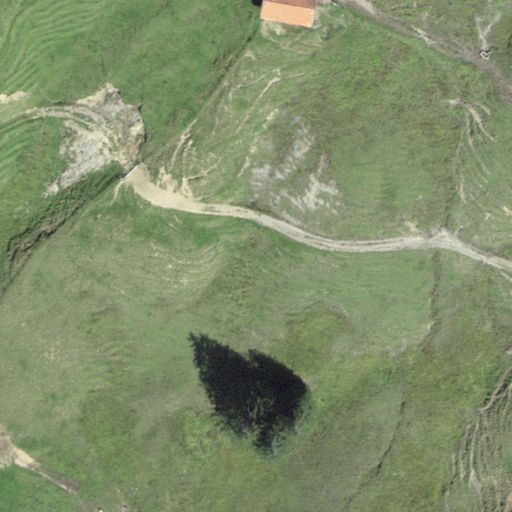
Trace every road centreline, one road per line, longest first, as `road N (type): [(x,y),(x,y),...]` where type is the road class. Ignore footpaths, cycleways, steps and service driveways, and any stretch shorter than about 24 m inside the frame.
road 1 (track): [(0,127),(35,110),(55,111),(82,121),(159,190),(180,199),(254,210),(339,241),(450,231),(511,255)]
road 2 (track): [(111,511),(0,432)]
